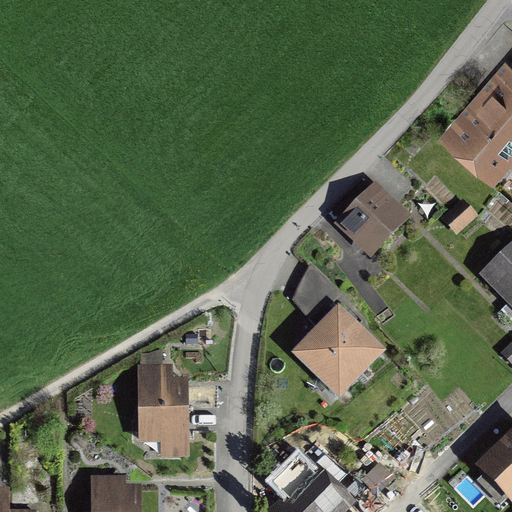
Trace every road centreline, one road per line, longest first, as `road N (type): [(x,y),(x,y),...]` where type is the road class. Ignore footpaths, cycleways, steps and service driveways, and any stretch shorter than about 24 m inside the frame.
road 1 (residential): [(239,511),(245,347),(274,252),(423,99),(501,0)]
road 2 (residential): [(399,511),(511,405)]
